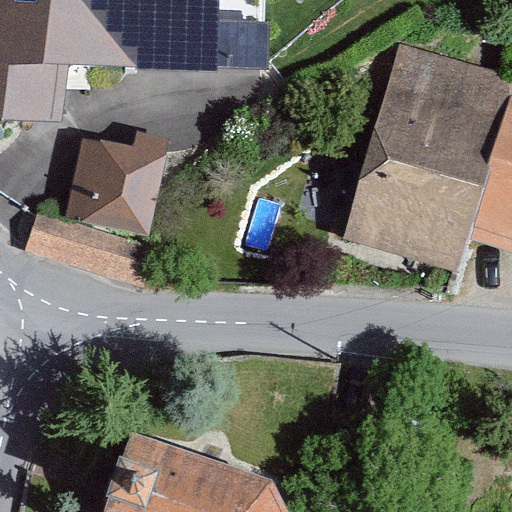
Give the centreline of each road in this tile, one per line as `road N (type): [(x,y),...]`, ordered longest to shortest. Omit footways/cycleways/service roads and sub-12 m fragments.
road 1 (tertiary): [(43,318),(511,338)]
road 2 (tertiary): [(0,445),(43,318)]
